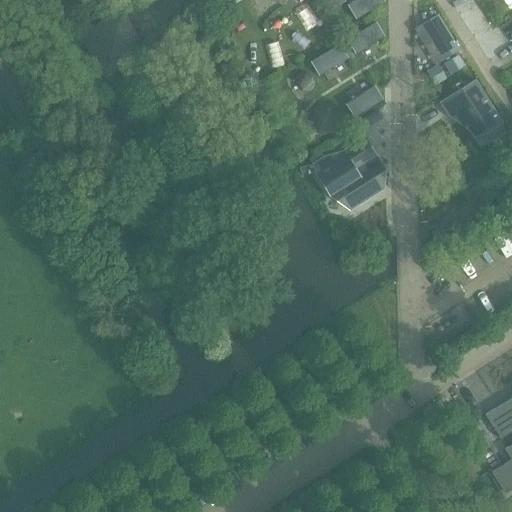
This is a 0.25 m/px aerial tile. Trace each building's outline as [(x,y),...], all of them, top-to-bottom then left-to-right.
[(348,1),(347,0),(326,0),(332,9),(348,1)] [(384,0),(355,0),(347,5),(357,20),(386,2),(384,0)] [(121,9),(78,36),(101,72),(104,71),(109,72),(111,75),(148,52),(121,9)] [(438,16),(421,27),(442,61),(459,51),(438,16)] [(377,22),(347,40),(357,55),(386,37),(377,22)] [(340,44),(310,62),(320,77),(349,59),(340,44)] [(459,57),(445,65),(450,74),(451,76),(465,67),(459,57)] [(435,86),(445,80),(437,67),(426,73),(435,86)] [(315,91),(317,88),(318,85),(317,81),(316,79),(314,76),(311,75),(308,74),(305,74),(302,76),(299,78),(298,81),(297,84),(297,88),(299,91),(302,93),(305,94),(309,94),(312,93),(315,91)] [(501,121),(475,80),(439,103),(447,117),(456,111),(469,132),(473,139),(488,134),(486,131),(501,121)] [(375,86),(345,104),(355,119),(384,101),(375,86)] [(338,135),(341,129),(341,123),(339,117),(336,113),(332,109),(327,108),(322,107),(316,109),(312,111),(308,115),(306,121),(305,127),(307,133),(311,138),(316,141),(322,143),(328,142),(334,139),(338,135)] [(344,156),(314,174),(329,198),(337,193),(350,212),(374,197),(372,194),(380,174),(374,158),(377,157),(365,137),(341,152),(344,156)] [(495,409),(485,416),(496,432),(497,433),(497,434),(497,435),(498,435),(499,436),(498,436),(500,440),(501,439),(500,437),(510,431),(511,434),(511,446),(508,449),(508,448),(504,450),(507,455),(511,460),(511,461),(511,463),(503,469),(502,467),(491,474),(503,493),(511,487),(511,402),(510,400),(500,406),(499,407),(498,408),(496,408),(496,409),(495,410),(495,409)] [(463,407),(455,412),(463,426),(471,421),(463,407)]
